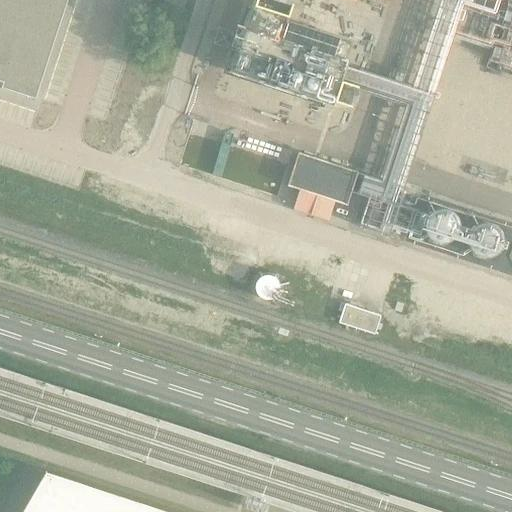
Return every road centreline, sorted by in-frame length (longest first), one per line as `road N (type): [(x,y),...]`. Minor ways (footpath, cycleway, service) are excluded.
road 1 (secondary): [(0,331),(511,498)]
road 2 (unknown): [(40,135),(98,0)]
